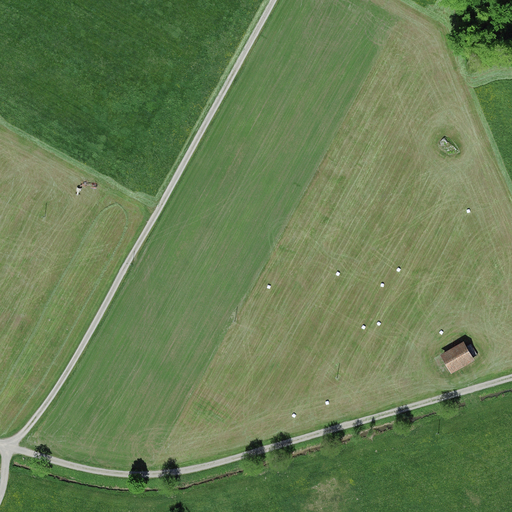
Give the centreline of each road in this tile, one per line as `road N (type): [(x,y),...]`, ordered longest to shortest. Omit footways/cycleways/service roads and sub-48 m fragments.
road 1 (track): [(283,0),(60,390),(10,448),(0,504)]
road 2 (track): [(0,445),(137,476),(214,464),(511,377)]
